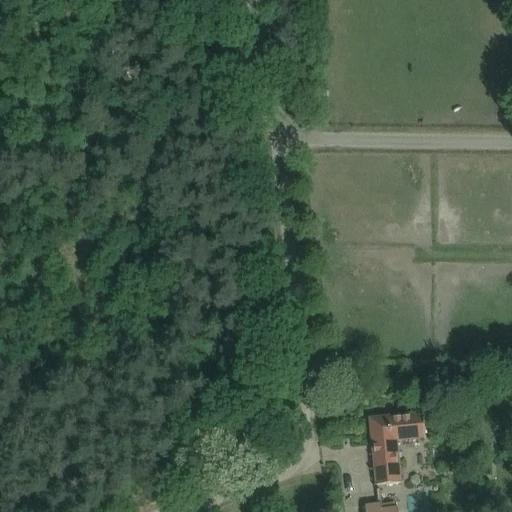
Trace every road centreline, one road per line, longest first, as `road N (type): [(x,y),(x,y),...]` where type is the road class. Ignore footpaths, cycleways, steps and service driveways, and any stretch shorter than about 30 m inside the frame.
road 1 (unclassified): [(128,511),(308,456),(317,430),(276,149)]
road 2 (unclassified): [(276,149),(511,150)]
road 3 (unclassified): [(276,149),(253,0)]
